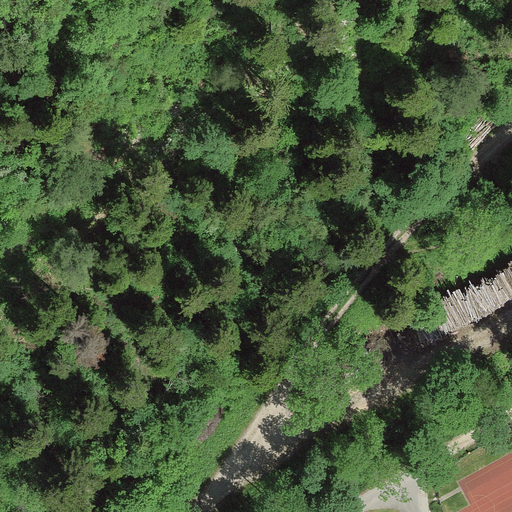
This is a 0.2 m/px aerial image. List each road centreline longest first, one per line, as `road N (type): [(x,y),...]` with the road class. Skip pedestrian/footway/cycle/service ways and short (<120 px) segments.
road 1 (track): [(186,511),(429,205),(511,140)]
road 2 (track): [(511,416),(341,511)]
